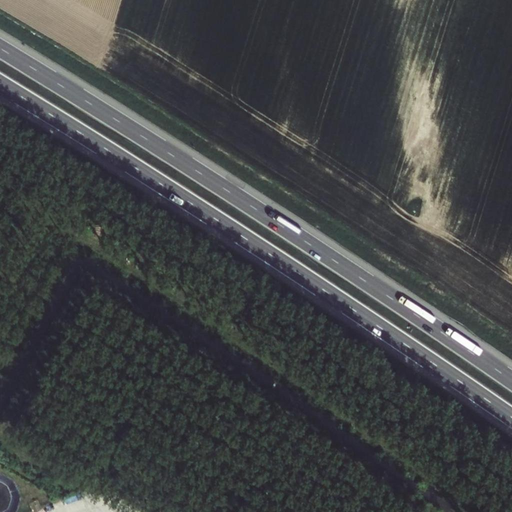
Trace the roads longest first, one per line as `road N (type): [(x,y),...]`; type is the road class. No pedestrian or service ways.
road 1 (motorway): [(0,83),(511,417)]
road 2 (motorway): [(511,380),(0,48)]
